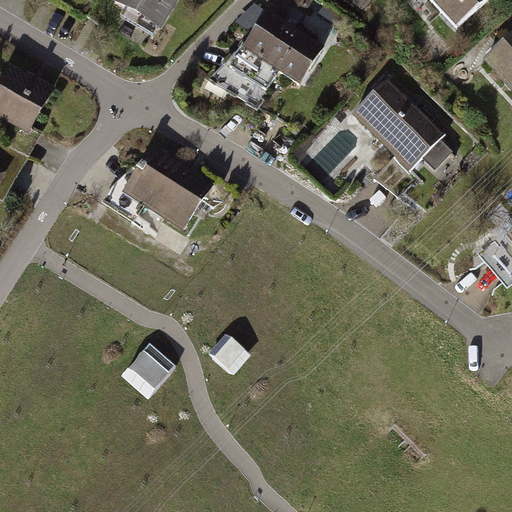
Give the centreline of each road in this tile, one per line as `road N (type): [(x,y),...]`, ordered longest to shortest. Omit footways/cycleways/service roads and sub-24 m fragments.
road 1 (motorway): [(493,0),(62,511)]
road 2 (residential): [(141,105),(348,231),(499,345)]
road 3 (motorway): [(261,511),(511,251)]
road 4 (residential): [(0,283),(54,198),(141,105)]
road 5 (residential): [(0,22),(141,105)]
road 6 (residential): [(141,105),(244,0)]
road 7 (motorway): [(404,511),(511,418)]
